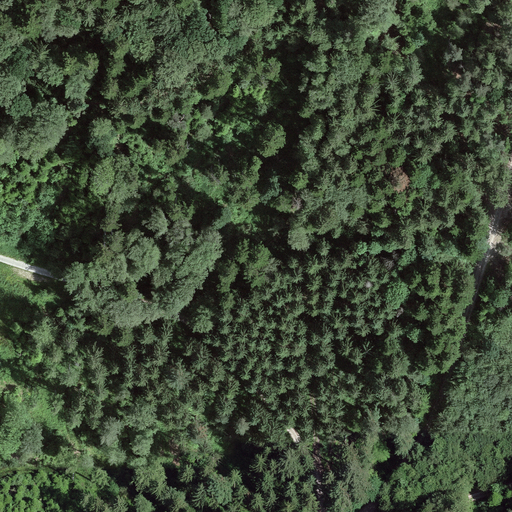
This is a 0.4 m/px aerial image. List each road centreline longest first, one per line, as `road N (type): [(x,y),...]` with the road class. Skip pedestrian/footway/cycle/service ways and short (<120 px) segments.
road 1 (track): [(314,475),(300,212),(321,0)]
road 2 (track): [(0,259),(165,311),(207,333),(296,440),(314,475),(320,511)]
road 3 (track): [(511,172),(440,399),(364,511)]
